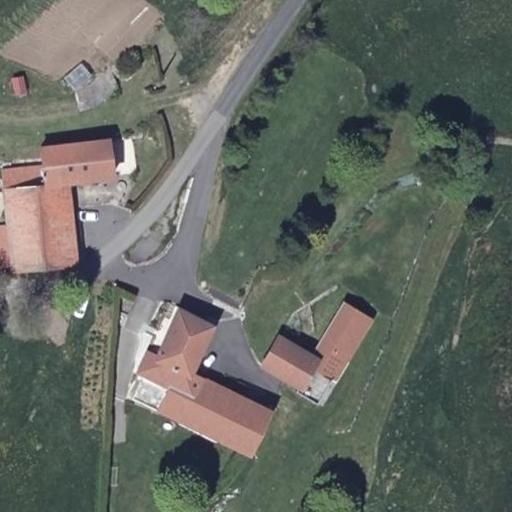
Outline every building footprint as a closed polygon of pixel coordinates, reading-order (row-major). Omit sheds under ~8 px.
[(122,61),(117,56),(110,66),(108,64),(83,87),(82,85),(73,91),(80,110),(96,107),(118,69),(122,61)] [(104,179),(102,138),(31,145),(31,166),(33,184),(0,187),(0,229),(3,269),(69,263),(60,182),(104,179)] [(0,187),(33,184),(31,166),(0,167),(0,187)] [(340,315),(366,329),(374,314),(348,300),(340,315)] [(216,325),(182,308),(159,360),(185,372),(167,412),(250,457),(273,411),(196,372),(216,325)] [(316,392),(307,388),(304,393),(326,405),(366,329),(340,315),(318,357),(331,364),(316,392)] [(270,368),(292,380),(307,388),(316,392),(331,364),(318,357),(285,340),(270,368)] [(185,372),(159,360),(154,358),(135,401),(165,416),(167,412),(185,372)]
